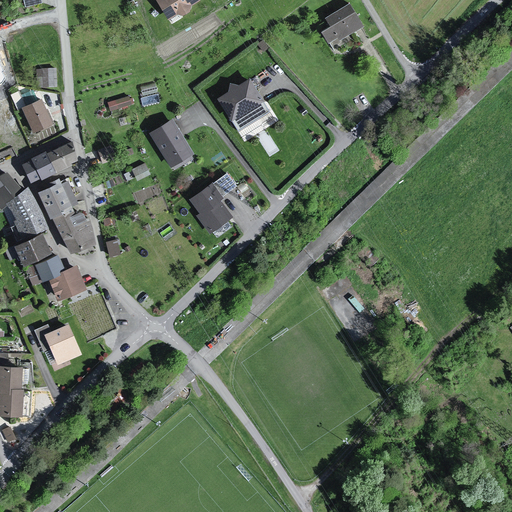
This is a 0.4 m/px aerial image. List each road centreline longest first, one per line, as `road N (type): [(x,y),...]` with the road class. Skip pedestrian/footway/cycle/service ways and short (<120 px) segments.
road 1 (residential): [(415,78),(159,326)]
road 2 (track): [(302,502),(469,320),(511,287)]
road 3 (residential): [(159,326),(198,365),(308,511)]
road 4 (residential): [(159,326),(123,351),(11,470)]
road 5 (residential): [(8,167),(58,250),(104,277)]
road 6 (residential): [(75,135),(104,277)]
road 7 (residential): [(63,0),(75,135)]
